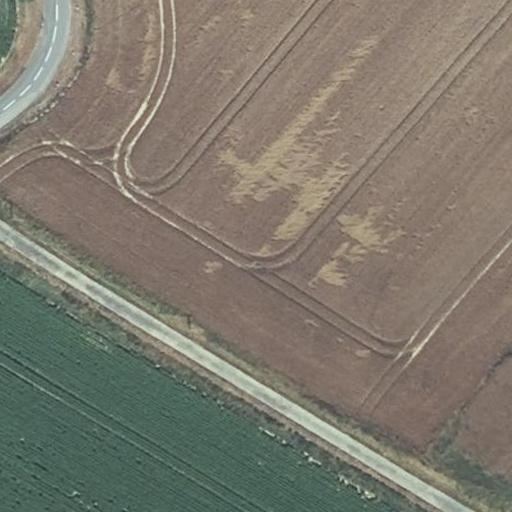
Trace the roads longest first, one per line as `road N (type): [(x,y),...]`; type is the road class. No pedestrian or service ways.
road 1 (unclassified): [(456,511),(0,234)]
road 2 (tertiary): [(0,111),(35,72),(53,0)]
